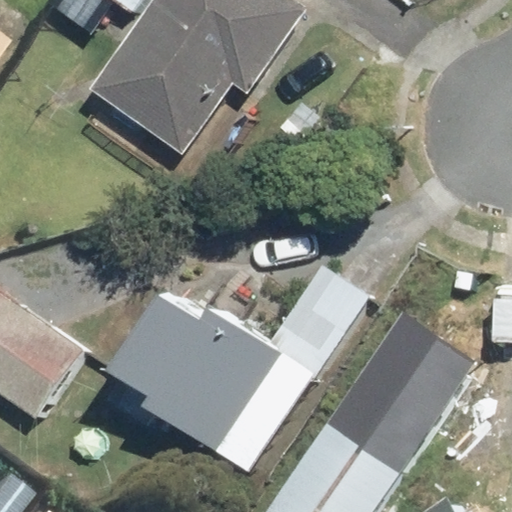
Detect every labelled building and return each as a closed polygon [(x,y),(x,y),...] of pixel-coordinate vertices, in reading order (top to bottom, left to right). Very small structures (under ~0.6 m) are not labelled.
[(247,85),(265,98),(325,14),(305,0),(171,0),(107,90),(197,154),(247,85)] [(148,0),(115,0),(135,16),(148,0)] [(0,61),(8,52),(0,44),(0,61)] [(175,402),(168,414),(265,477),(380,301),(332,269),(281,348),(232,317),(225,329),(187,304),(139,378),(175,402)] [(0,303),(0,394),(44,426),(87,368),(0,303)] [(385,511),(472,392),(404,343),(283,511),(385,511)]
